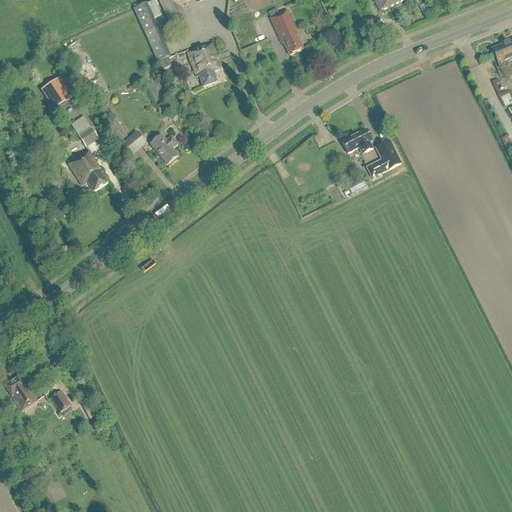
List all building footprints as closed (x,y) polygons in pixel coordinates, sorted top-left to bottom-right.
[(159,0),(173,29),(185,24),(177,6),(191,0),(159,0)] [(372,0),(379,13),(406,0),(372,0)] [(158,65),(162,73),(172,69),(168,60),(170,59),(146,6),(134,12),(158,65)] [(298,36),(287,12),(269,20),(281,45),(282,45),(289,58),(304,52),(297,37),(298,36)] [(321,23),(318,32),(327,35),(330,25),(321,23)] [(511,41),(490,51),(497,67),(511,60),(511,41)] [(203,89),(217,83),(213,73),(221,70),(212,46),(188,55),(196,79),(199,78),(203,89)] [(87,59),(91,64),(99,58),(92,48),(88,51),(91,56),(87,59)] [(53,113),(72,101),(58,81),(40,93),(53,113)] [(106,107),(101,99),(95,103),(100,111),(106,107)] [(170,119),(175,124),(179,120),(174,115),(170,119)] [(127,139),(116,122),(110,126),(121,143),(127,139)] [(75,135),(86,151),(98,143),(88,126),(75,135)] [(366,132),(350,140),(340,144),(346,157),(359,151),(362,158),(373,153),(369,144),(371,143),(366,132)] [(137,134),(121,148),(130,159),(146,147),(141,141),(142,140),(137,134)] [(166,144),(166,143),(161,138),(150,147),(167,166),(178,157),(173,152),(179,147),(172,139),(166,144)] [(389,143),(375,150),(381,162),(376,165),(382,176),(401,166),(389,143)] [(94,194),(108,184),(101,175),(102,174),(89,153),(82,158),(82,157),(67,167),(82,188),(87,184),(94,194)] [(351,195),(365,187),(362,181),(347,188),(351,195)] [(26,390),(18,379),(4,388),(21,414),(38,403),(28,389),(26,390)] [(71,408),(61,394),(50,402),(60,416),(71,408)] [(80,405),(89,422),(98,417),(88,400),(80,405)] [(41,474),(43,480),(50,476),(47,471),(41,474)]
